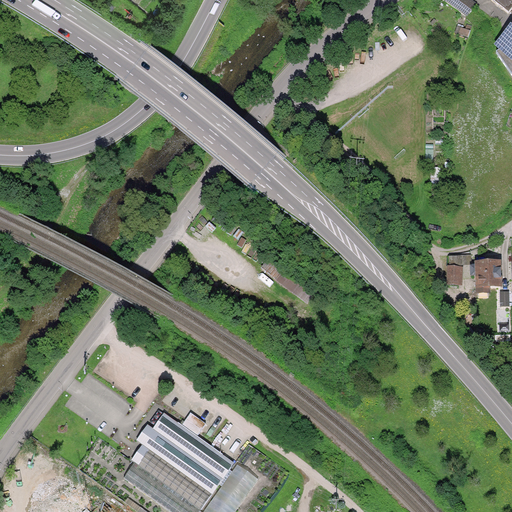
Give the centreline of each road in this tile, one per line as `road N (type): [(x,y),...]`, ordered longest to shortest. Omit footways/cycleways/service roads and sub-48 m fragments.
road 1 (unclassified): [(382,0),(280,94),(0,456)]
road 2 (primary): [(511,425),(342,235),(264,169)]
road 3 (primary): [(0,157),(80,149),(128,125),(172,83),(217,0)]
road 4 (primary): [(37,0),(135,64),(264,169)]
road 5 (track): [(510,224),(472,247),(430,249),(384,188),(303,114)]
